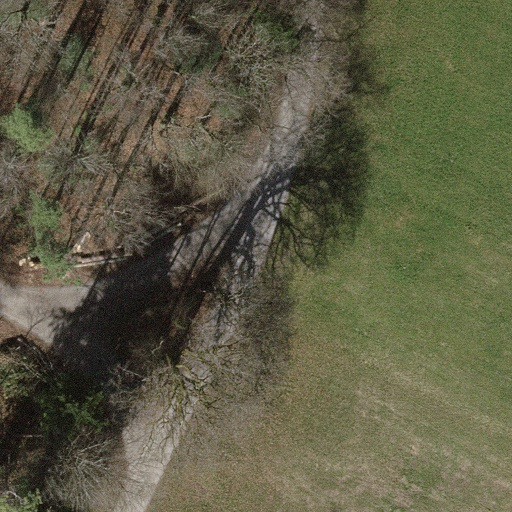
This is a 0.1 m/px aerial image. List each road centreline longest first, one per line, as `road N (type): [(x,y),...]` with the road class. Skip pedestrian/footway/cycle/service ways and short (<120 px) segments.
road 1 (track): [(312,0),(272,200),(214,344),(130,511)]
road 2 (track): [(272,200),(55,331)]
road 3 (track): [(150,462),(55,331),(0,306)]
